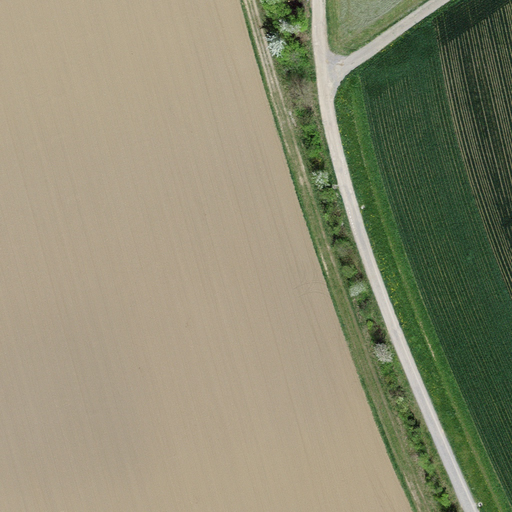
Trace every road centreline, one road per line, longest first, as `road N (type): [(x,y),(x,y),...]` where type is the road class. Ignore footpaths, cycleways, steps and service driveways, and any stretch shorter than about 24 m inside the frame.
road 1 (track): [(249,0),(320,242),(430,511)]
road 2 (unclassified): [(318,0),(327,113),(356,223),(470,511)]
road 3 (track): [(442,0),(322,77)]
